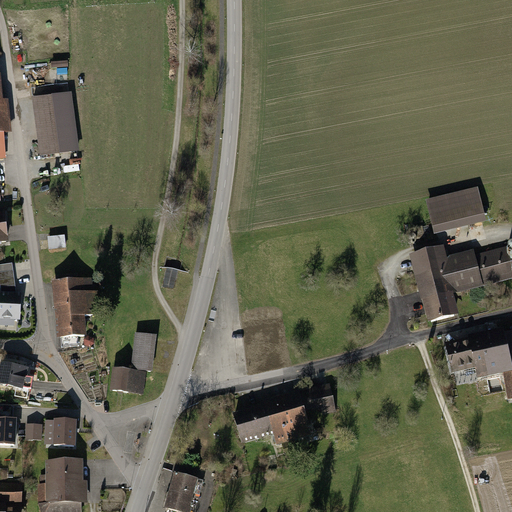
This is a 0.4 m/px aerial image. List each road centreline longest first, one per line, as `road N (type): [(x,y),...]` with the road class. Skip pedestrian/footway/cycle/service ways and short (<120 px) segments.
road 1 (tertiary): [(234,0),(224,193),(175,401)]
road 2 (track): [(192,340),(154,274),(175,143),(181,0)]
road 3 (residential): [(511,311),(175,401)]
road 4 (residential): [(45,353),(3,33)]
road 5 (track): [(475,511),(419,336)]
